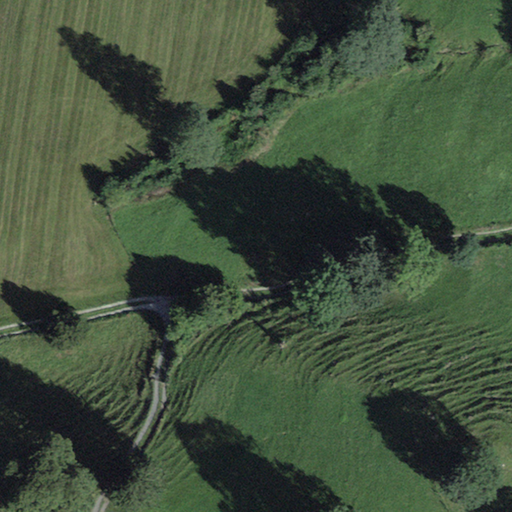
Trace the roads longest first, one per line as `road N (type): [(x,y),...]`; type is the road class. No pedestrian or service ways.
road 1 (track): [(0,338),(181,304),(292,293),(326,270),(369,258),(511,241)]
road 2 (track): [(181,304),(163,419),(116,486),(108,511)]
